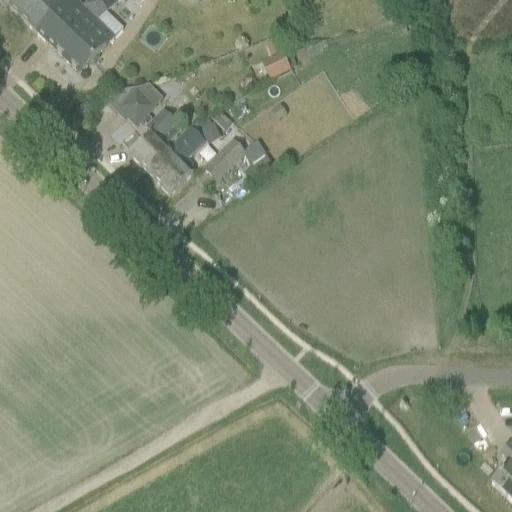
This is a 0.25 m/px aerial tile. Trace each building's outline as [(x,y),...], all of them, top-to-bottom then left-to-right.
[(75,4),(70,0),(0,0),(0,3),(36,37),(53,20),(56,23),(75,4)] [(96,24),(122,0),(91,0),(80,10),(75,4),(56,23),(53,20),(36,37),(79,79),(115,40),(96,24)] [(290,75),(281,57),(276,44),(265,48),(271,63),(260,68),(269,85),(290,75)] [(136,94),(116,113),(127,124),(135,131),(154,112),(153,111),(136,94)] [(166,149),(181,134),(163,116),(144,135),(149,140),(129,160),(145,176),(168,154),(168,153),(189,133),(187,131),(167,151),(166,149)] [(222,117),(213,126),(223,135),(231,126),(222,117)] [(184,167),(204,148),(189,133),(168,153),(168,154),(145,176),(169,200),(193,176),(184,167)] [(215,186),(245,157),(233,143),(203,173),(215,186)] [(252,186),(274,172),(266,160),(241,176),(252,186)] [(274,185),(252,209),(270,227),(254,244),(271,261),(274,258),(284,267),(281,270),(296,284),(299,282),(314,296),(331,279),(328,276),(340,264),(342,267),(366,242),(345,221),(360,205),(320,166),(317,168),(312,163),(276,187),(274,185)] [(509,467),(490,487),(511,507),(511,446),(510,445),(499,457),(509,467)]
